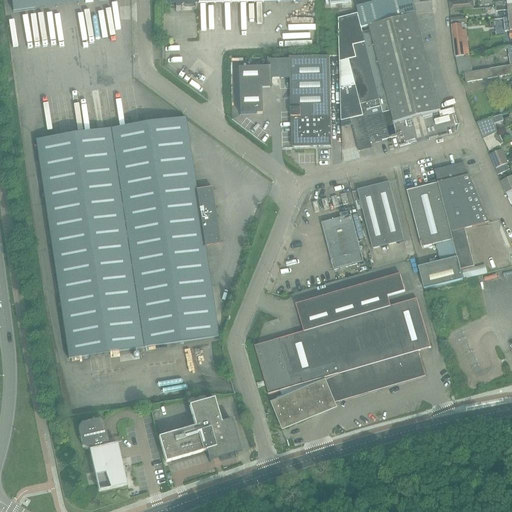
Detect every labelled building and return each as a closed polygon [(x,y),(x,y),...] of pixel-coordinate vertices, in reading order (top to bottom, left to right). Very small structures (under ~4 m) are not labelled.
[(386,0),(373,4),(356,8),(357,14),(361,28),(370,26),(415,15),(411,0),(386,0)] [(449,4),(450,12),(473,10),(472,2),(449,4)] [(507,11),(508,18),(511,18),(511,5),(496,8),(496,12),(507,11)] [(427,16),(429,24),(433,23),(434,25),(441,23),(438,13),(427,16)] [(357,14),(338,18),(342,128),(352,126),(359,152),(357,144),(369,141),(370,144),(371,143),(389,139),(383,113),(391,111),(390,107),(370,26),(361,28),(357,14)] [(383,113),(389,139),(397,137),(394,123),(440,112),(415,14),(415,15),(370,26),(390,107),(391,111),(383,113)] [(463,17),(461,17),(451,19),(451,25),(464,23),(463,17)] [(511,18),(508,18),(494,20),(495,26),(507,24),(508,32),(509,32),(510,39),(511,38),(511,18)] [(465,56),(462,31),(461,24),(451,26),(455,57),(455,58),(465,56)] [(455,58),(459,75),(464,74),(471,73),(468,56),(465,56),(455,58)] [(255,66),(255,57),(241,57),(241,66),(255,66)] [(290,78),(292,148),(332,147),(329,57),(289,58),(289,60),(290,78)] [(270,67),(238,68),(240,115),(256,114),(257,114),(262,114),(261,93),(261,92),(261,88),(271,87),(271,79),(290,78),(289,60),(269,60),(270,67)] [(464,74),(466,83),(492,78),(511,74),(511,65),(510,66),(471,73),(464,74)] [(497,116),(477,123),(483,140),(497,132),(503,130),(497,116)] [(185,119),(36,141),(69,359),(218,337),(204,247),(221,245),(212,188),(196,190),(185,119)] [(503,144),(497,132),(483,140),(489,151),(503,144)] [(422,133),(408,136),(409,141),(423,138),(422,133)] [(502,149),(499,151),(490,155),(496,169),(508,163),(502,149)] [(467,169),(474,168),(474,160),(466,161),(467,169)] [(457,258),(461,270),(475,267),(465,229),(478,226),(475,220),(473,215),(471,209),(468,203),(466,198),(463,192),(461,187),(458,181),(467,176),(464,163),(435,171),(438,184),(451,233),(453,241),(457,258)] [(507,165),(505,165),(496,169),(498,175),(507,171),(510,170),(507,165)] [(469,176),(467,176),(458,181),(461,187),(472,182),(469,176)] [(511,176),(501,182),(506,194),(511,190),(511,176)] [(474,188),(472,182),(461,187),(463,192),(474,188)] [(365,220),(381,216),(397,212),(389,183),(358,191),(365,220)] [(438,184),(407,192),(422,249),(452,240),(453,241),(451,233),(438,184)] [(477,193),(474,188),(463,192),(466,198),(477,193)] [(479,199),(477,193),(466,198),(468,203),(479,199)] [(482,204),(479,199),(468,203),(471,209),(482,204)] [(471,209),(473,215),(484,210),(482,204),(471,209)] [(473,215),(475,220),(486,215),(484,210),(473,215)] [(404,242),(397,212),(381,216),(389,246),(404,242)] [(475,220),(478,226),(490,223),(486,215),(475,220)] [(364,263),(352,217),(351,216),(322,224),(334,271),(364,263)] [(381,216),(365,220),(373,250),(389,246),(381,216)] [(495,255),(499,271),(507,268),(501,253),(495,255)] [(488,257),(492,272),(499,271),(495,255),(488,257)] [(482,261),(486,274),(492,272),(488,257),(482,258),(482,261)] [(457,258),(418,268),(424,290),(463,280),(461,270),(457,258)] [(482,261),(474,263),(475,267),(461,270),(463,280),(486,274),(482,261)] [(255,347),(269,395),(268,395),(269,396),(280,392),(282,396),(277,397),(276,401),(276,402),(271,404),(282,429),(337,407),(335,402),(378,389),(378,387),(386,385),(386,387),(424,376),(417,352),(431,348),(417,299),(391,307),(389,297),(406,292),(401,275),(296,305),(304,332),(255,347)] [(231,420),(227,422),(221,423),(214,399),(189,407),(195,427),(158,438),(165,463),(206,451),(209,461),(240,452),(231,420)] [(90,450),(89,450),(98,492),(127,486),(117,444),(109,446),(103,423),(99,420),(81,424),(78,428),(80,436),(78,438),(80,439),(82,446),(87,449),(90,449),(90,450)]
